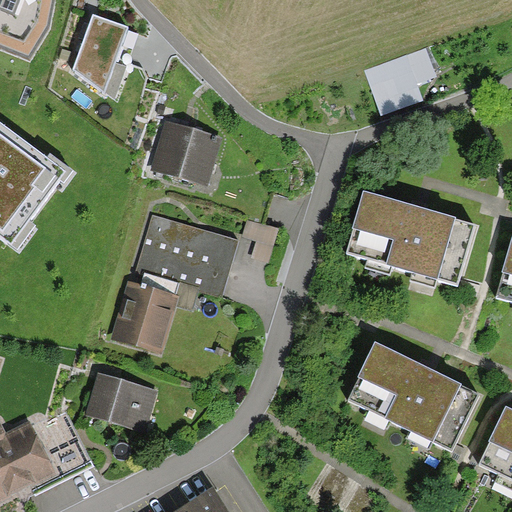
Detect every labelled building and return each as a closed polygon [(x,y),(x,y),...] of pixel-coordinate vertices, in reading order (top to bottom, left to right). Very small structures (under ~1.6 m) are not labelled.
[(0,0),(0,48),(30,60),(51,27),(56,0),(0,0)] [(115,102),(141,34),(94,20),(74,74),(115,102)] [(380,118),(423,101),(417,86),(438,77),(427,49),(402,59),(363,73),(380,118)] [(47,158),(0,122),(0,235),(16,248),(35,224),(29,220),(59,181),(64,184),(74,171),(51,153),(47,158)] [(164,123),(151,172),(211,188),(224,139),(164,123)] [(460,288),(478,227),(366,194),(348,255),(460,288)] [(223,294),(239,241),(153,216),(137,270),(145,272),(141,286),(131,283),(114,340),(160,354),(175,305),(192,310),(199,287),(223,294)] [(278,230),(248,221),(243,238),(257,242),(252,258),(269,263),(278,230)] [(511,241),(496,299),(511,303),(511,241)] [(450,454),(480,394),(377,343),(347,403),(450,454)] [(100,373),(87,417),(146,434),(159,390),(100,373)] [(511,478),(511,413),(510,412),(484,465),(511,478)] [(0,504),(60,475),(32,421),(7,434),(0,420),(0,504)] [(186,511),(229,511),(218,493),(186,511)]
